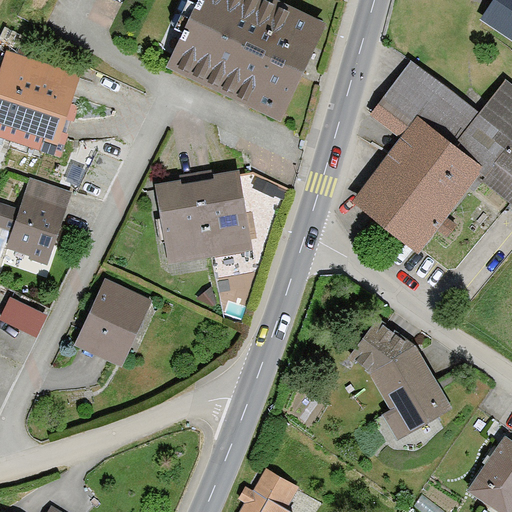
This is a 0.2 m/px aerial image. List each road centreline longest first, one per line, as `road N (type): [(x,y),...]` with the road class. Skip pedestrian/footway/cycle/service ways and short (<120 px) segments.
road 1 (residential): [(171,89),(0,444)]
road 2 (residential): [(262,361),(235,386),(186,407),(0,470)]
road 3 (residential): [(309,226),(511,370)]
road 4 (tertiary): [(309,226),(374,0)]
road 5 (unknown): [(166,99),(326,166)]
road 6 (tertiary): [(201,511),(262,361)]
road 7 (tertiary): [(262,361),(309,226)]
